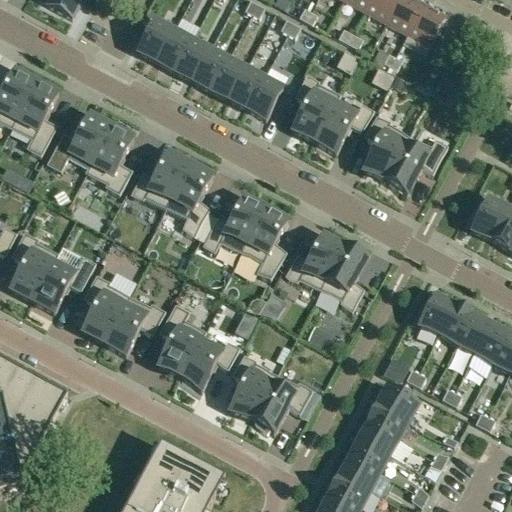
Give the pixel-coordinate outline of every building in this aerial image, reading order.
[(50,0),(46,9),(71,23),(83,0),(50,0)] [(292,2),(287,0),(278,0),(274,10),(285,16),(292,2)] [(364,18),(373,0),(344,0),(341,5),(364,18)] [(387,30),(403,1),(400,0),(373,0),(364,18),(387,30)] [(403,1),(387,30),(407,41),(423,11),(414,6),(413,7),(403,1)] [(250,6),(244,16),(251,20),(257,9),(250,6)] [(257,9),(251,20),(258,24),(264,13),(257,9)] [(423,11),(407,41),(429,52),(444,24),(431,17),(432,16),(423,11)] [(305,27),(310,17),(304,13),(298,23),(305,27)] [(317,20),(310,17),(305,27),(311,30),(317,20)] [(286,25),(280,36),(287,40),(293,29),(286,25)] [(158,70),(175,38),(155,27),(138,59),(158,70)] [(293,29),(287,40),(294,43),(300,33),(293,29)] [(337,44),(347,50),(352,40),(343,35),(337,44)] [(158,70),(177,80),(194,48),(175,38),(158,70)] [(362,45),(352,40),(347,50),(357,55),(362,45)] [(213,58),(194,48),(177,80),(196,90),(213,58)] [(213,58),(196,90),(215,100),(232,68),(213,58)] [(389,72),(395,63),(388,59),(383,69),(389,72)] [(401,66),(395,63),(389,72),(396,76),(401,66)] [(232,68),(215,100),(234,110),(251,79),(232,68)] [(0,129),(10,135),(35,88),(13,76),(0,101),(0,129)] [(270,89),(251,79),(234,110),(253,120),(270,89)] [(306,109),(291,136),(313,148),(338,101),(317,90),(318,88),(306,82),(295,103),(306,109)] [(457,82),(446,104),(462,112),(473,91),(457,82)] [(35,88),(10,135),(31,146),(26,155),(40,162),(56,132),(44,126),(57,100),(35,88)] [(270,89),(253,120),(273,131),(290,99),(270,89)] [(338,101),(313,148),(335,160),(350,133),(361,139),(373,117),(361,111),(358,117),(337,106),(339,102),(338,101)] [(62,141),(47,170),(60,178),(67,164),(87,175),(85,179),(86,179),(111,133),(89,121),(75,147),(62,141)] [(376,152),(362,178),(384,190),(409,143),(388,132),(390,129),(376,122),(364,146),(376,152)] [(111,133),(86,179),(106,191),(105,193),(118,201),(131,177),(119,171),(133,144),(128,142),(128,139),(117,133),(115,135),(111,133)] [(409,143),(384,190),(406,202),(420,175),(432,181),(447,153),(435,147),(431,155),(409,143)] [(142,180),(130,201),(142,207),(143,206),(165,217),(190,170),(168,159),(153,186),(142,180)] [(190,170),(165,217),(186,229),(182,237),(194,243),(209,215),(197,209),(212,182),(207,180),(207,177),(196,171),(194,172),(190,170)] [(217,224),(202,252),(214,259),(218,250),(240,262),(265,215),(261,213),(262,210),(250,204),(248,206),(243,203),(229,230),(217,224)] [(488,205),(471,237),(490,247),(507,215),(488,205)] [(265,215),(240,262),(261,273),(256,282),(269,289),(285,259),(273,253),(287,227),(282,224),(283,221),(271,215),(269,217),(265,215)] [(511,217),(507,215),(490,247),(508,257),(511,248),(511,217)] [(0,239),(0,259),(4,262),(16,240),(4,234),(1,240),(0,239)] [(24,269),(10,295),(32,307),(57,260),(36,249),(38,246),(24,239),(11,262),(24,269)] [(296,262),(285,284),(296,290),(297,288),(319,300),(344,253),(322,241),(308,268),(296,262)] [(344,253),(319,300),(341,311),(340,313),(351,319),(363,298),(352,291),(366,264),(361,262),(362,259),(350,253),(348,255),(344,253)] [(57,260),(32,307),(54,319),(68,292),(80,298),(95,270),(83,263),(76,276),(55,265),(58,260),(57,260)] [(96,312),(82,338),(104,350),(129,303),(108,292),(109,289),(96,282),(83,305),(96,312)] [(418,333),(437,343),(454,311),(435,301),(418,333)] [(129,303),(104,350),(126,361),(139,336),(152,342),(164,318),(151,311),(149,314),(129,303)] [(171,348),(157,374),(179,386),(204,339),(183,328),(188,318),(175,311),(159,341),(171,348)] [(472,321),(454,311),(437,343),(455,353),(472,321)] [(472,321),(455,353),(473,362),(490,331),(472,321)] [(490,331),(473,362),(491,372),(508,340),(490,331)] [(204,339),(179,386),(201,397),(215,371),(227,378),(240,354),(226,347),(223,354),(203,343),(205,339),(204,339)] [(509,382),(511,375),(511,342),(508,340),(491,372),(509,382)] [(243,390),(229,417),(251,428),(276,382),(255,370),(257,368),(243,360),(231,384),(243,390)] [(0,502),(23,497),(20,487),(66,402),(0,366),(0,502)] [(411,375),(405,386),(413,390),(418,379),(411,375)] [(418,379),(413,390),(420,393),(425,383),(418,379)] [(276,382),(251,428),(255,430),(254,433),(266,439),(268,438),(273,440),(287,414),(299,420),(312,397),(298,390),(297,393),(276,382)] [(386,394),(376,413),(407,430),(418,411),(386,394)] [(447,394),(441,405),(448,409),(454,398),(447,394)] [(454,398),(448,409),(455,413),(461,402),(454,398)] [(376,413),(366,431),(398,448),(407,430),(376,413)] [(480,419),(474,430),(482,433),(487,423),(480,419)] [(487,423),(482,433),(489,437),(494,426),(487,423)] [(366,431),(356,449),(388,466),(398,448),(366,431)] [(446,442),(442,449),(453,455),(457,447),(446,442)] [(356,449),(347,467),(379,484),(388,466),(356,449)] [(159,452),(127,511),(209,511),(223,486),(159,452)] [(437,460),(433,467),(443,473),(447,465),(437,460)] [(347,467),(337,485),(369,502),(379,484),(347,467)] [(433,467),(429,474),(440,480),(443,473),(433,467)] [(337,485),(327,503),(344,511),(363,511),(369,502),(337,485)] [(417,496),(414,503),(424,508),(428,501),(417,496)] [(344,511),(327,503),(322,511),(344,511)] [(414,503),(410,510),(414,511),(422,511),(424,508),(414,503)]
